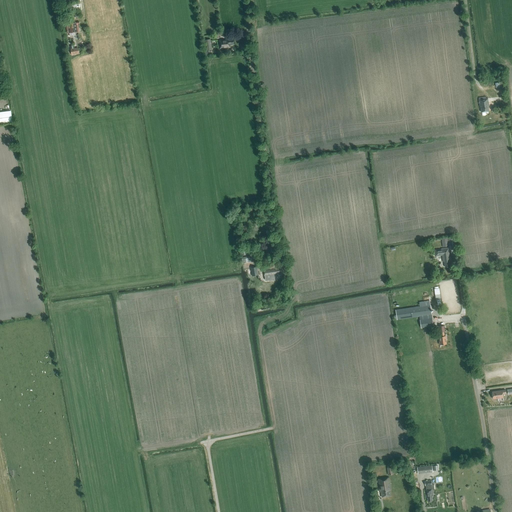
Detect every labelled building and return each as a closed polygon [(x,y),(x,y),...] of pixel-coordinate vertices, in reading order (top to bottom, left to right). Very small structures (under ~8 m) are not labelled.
[(76,23),(79,23),(79,21),(76,22),(73,23),(73,21),(69,22),(69,24),(66,24),(68,33),(78,32),(76,23)] [(230,44),(234,44),(233,39),(229,40),(229,39),(219,41),(220,49),(230,47),(230,44)] [(481,112),(489,111),(488,106),(489,106),(487,98),(479,100),(480,107),(481,107),(481,112)] [(10,111),(0,112),(0,122),(12,120),(11,111),(10,111)] [(457,249),(455,238),(448,239),(448,238),(441,239),(443,247),(449,246),(449,250),(457,249)] [(444,262),(445,267),(449,267),(449,266),(450,265),(448,248),(441,249),(441,250),(434,251),(435,257),(442,256),(443,262),(444,262)] [(258,275),(257,267),(250,268),(252,276),(258,275)] [(274,273),(279,272),(279,269),(277,269),(277,268),(273,268),(264,269),(265,276),(274,275),(274,273)] [(429,300),(423,301),(419,301),(420,306),(403,308),(403,306),(395,307),(397,319),(419,316),(421,328),(433,326),(429,300)] [(440,345),(447,344),(445,336),(444,336),(444,332),(445,331),(444,326),(438,326),(439,332),(440,332),(441,336),(439,336),(439,342),(439,344),(440,344),(440,345)] [(506,393),(506,390),(492,392),(493,399),(503,397),(503,394),(506,393)] [(389,490),(390,490),(389,477),(378,478),(380,489),(379,489),(379,491),(381,491),(382,497),(390,496),(389,490)] [(432,485),(431,480),(427,481),(427,480),(426,480),(426,481),(425,481),(425,486),(426,486),(426,490),(426,498),(427,497),(428,500),(432,499),(431,494),(433,494),(432,489),(434,489),(434,484),(432,485)]
